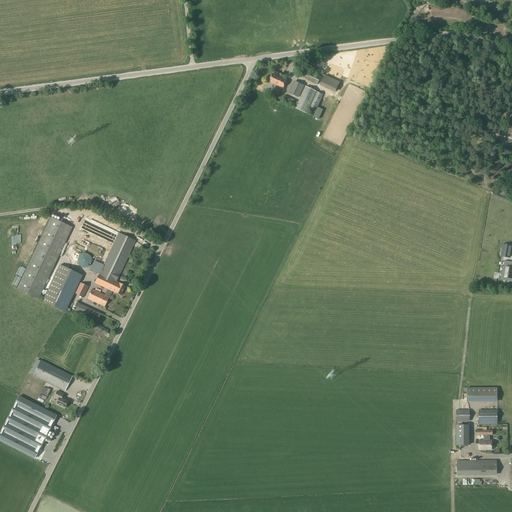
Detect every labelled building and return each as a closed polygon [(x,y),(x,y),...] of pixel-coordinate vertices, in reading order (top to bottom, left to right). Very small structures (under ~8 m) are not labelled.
[(318,84),(321,77),(302,69),(299,76),(318,84)] [(283,88),(287,80),(273,73),(269,82),(283,88)] [(324,75),(320,85),(335,93),(340,82),(331,78),(325,75),(324,75)] [(299,98),(304,86),(295,82),(290,94),(299,98)] [(316,110),(323,95),(305,87),(296,109),(307,114),(309,108),(316,110)] [(38,299),(71,229),(50,219),(17,289),(38,299)] [(90,219),(76,247),(106,262),(104,267),(96,283),(112,291),(121,296),(126,286),(116,281),(122,270),(139,279),(154,250),(120,234),(90,219)] [(503,246),(502,249),(504,250),(503,256),(509,257),(510,247),(503,246)] [(502,266),(500,280),(511,282),(511,278),(511,262),(504,261),(503,267),(502,266)] [(83,297),(88,287),(79,282),(82,276),(60,265),(43,302),(65,312),(74,293),(83,297)] [(104,307),(109,297),(91,289),(87,298),(104,307)] [(98,321),(101,314),(78,303),(74,310),(98,321)] [(98,324),(96,329),(106,335),(109,330),(98,324)] [(37,360),(30,373),(33,375),(63,390),(69,376),(40,362),(37,360)] [(466,400),(497,400),(497,388),(466,388),(466,400)] [(64,408),(68,401),(61,397),(63,394),(57,391),(54,396),(59,399),(56,404),(64,408)] [(19,396),(0,433),(0,441),(34,458),(56,415),(19,396)] [(456,421),(470,421),(470,410),(456,410),(456,421)] [(497,410),(479,410),(479,423),(497,423),(497,410)] [(479,450),(480,450),(492,450),(492,440),(489,440),(489,435),(492,435),(492,430),(476,431),(476,435),(485,435),(485,440),(479,440),(479,450)] [(457,476),(497,475),(497,460),(480,460),(457,461),(457,476)]
